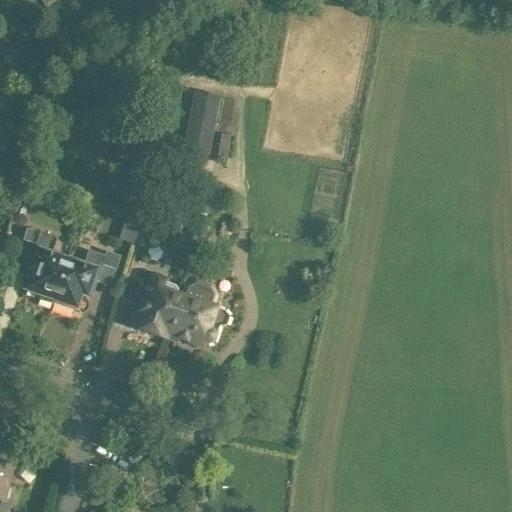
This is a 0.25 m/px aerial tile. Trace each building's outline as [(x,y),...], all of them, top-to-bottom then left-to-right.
[(10,49),(30,70),(41,59),(21,38),(10,49)] [(147,43),(129,54),(138,68),(155,58),(147,43)] [(195,92),(184,150),(187,151),(185,162),(205,166),(207,155),(210,155),(221,98),(195,92)] [(217,134),(213,155),(227,157),(231,137),(217,134)] [(140,223),(132,247),(144,251),(148,237),(175,246),(184,216),(158,208),(152,226),(140,223)] [(128,214),(124,227),(136,231),(140,218),(128,214)] [(27,230),(19,255),(34,261),(24,290),(38,295),(39,300),(51,304),(66,259),(50,254),(55,240),(27,230)] [(66,259),(51,304),(74,312),(80,295),(86,297),(92,281),(109,287),(119,258),(106,253),(104,258),(89,252),(84,266),(66,259)] [(164,339),(165,335),(179,295),(177,295),(177,293),(177,292),(176,288),(173,286),(165,283),(166,280),(152,275),(137,313),(132,311),(127,326),(164,339)] [(179,295),(165,335),(203,348),(204,343),(208,344),(214,343),(218,326),(227,324),(229,318),(223,311),(209,306),(213,295),(210,287),(197,283),(189,287),(185,297),(179,295)] [(0,511),(8,511),(14,489),(8,488),(12,465),(0,462),(0,511)]
